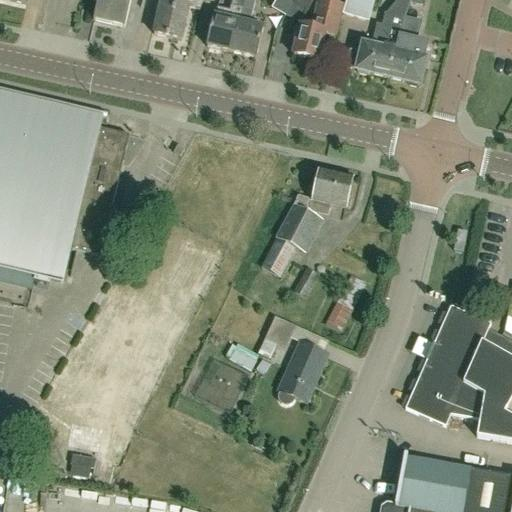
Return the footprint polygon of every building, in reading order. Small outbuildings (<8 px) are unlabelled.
[(132,0),(131,0),(84,0),(85,1),(98,3),(95,21),(126,28),(132,0)] [(182,43),(190,10),(200,12),(203,0),(176,0),(175,5),(163,2),(154,36),(182,43)] [(232,55),(245,0),(233,0),(230,12),(217,10),(215,17),(207,49),(232,55)] [(264,29),(250,26),(255,0),(245,0),(232,55),(256,61),(264,29)] [(286,18),(294,5),(296,0),(277,0),(271,10),(286,18)] [(313,0),(296,0),(294,5),(306,12),(313,0)] [(318,64),(325,35),(336,38),(344,6),(319,0),(316,0),(309,30),(301,28),(294,57),(318,64)] [(347,0),(343,15),(369,22),(375,0),(347,0)] [(349,52),(345,70),(356,72),(356,73),(358,73),(359,76),(365,78),(368,75),(389,80),(399,37),(404,21),(409,5),(410,0),(397,0),(398,0),(388,13),(385,14),(382,27),(377,26),(372,48),(362,46),(360,54),(349,52)] [(422,8),(424,0),(410,0),(409,5),(422,8)] [(399,37),(389,80),(409,85),(410,88),(416,90),(418,87),(420,87),(426,61),(423,60),(426,45),(416,43),(420,25),(404,21),(399,37)] [(102,130),(103,122),(0,97),(0,259),(38,269),(36,278),(50,281),(52,272),(66,276),(72,250),(101,257),(131,136),(102,130)] [(329,218),(331,206),(347,210),(354,178),(320,171),(314,201),(299,197),(295,208),(278,240),(277,240),(261,269),(281,280),(297,251),(305,255),(324,222),(308,213),(329,218)] [(307,302),(321,277),(308,270),(295,294),(307,302)] [(351,277),(325,327),(342,335),(368,285),(351,277)] [(511,356),(484,344),(492,326),(452,308),(412,399),(406,411),(447,429),(477,439),(511,444),(511,419),(504,415),(507,410),(511,398),(511,356)] [(278,321),(267,342),(259,357),(270,362),(277,346),(287,350),(296,329),(278,321)] [(307,406),(329,357),(301,345),(280,394),(307,406)] [(236,350),(229,362),(251,375),(258,363),(236,350)] [(366,469),(395,472),(396,459),(368,456),(366,469)] [(505,511),(511,479),(511,478),(407,459),(398,507),(388,505),(383,509),(382,511),(505,511)] [(353,479),(332,499),(344,511),(366,492),(353,479)] [(365,480),(365,494),(391,495),(392,481),(365,480)] [(43,481),(43,496),(31,496),(30,511),(82,511),(84,483),(43,481)]
